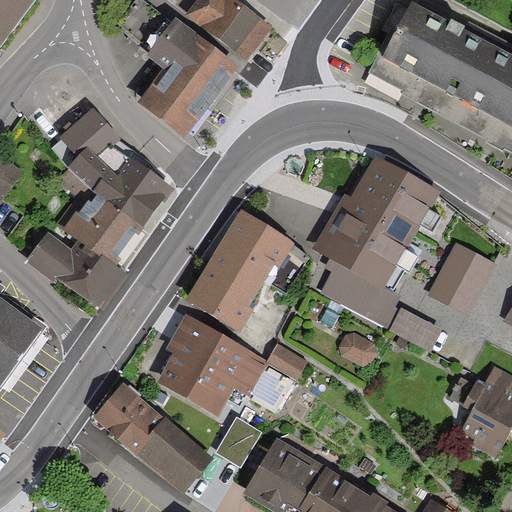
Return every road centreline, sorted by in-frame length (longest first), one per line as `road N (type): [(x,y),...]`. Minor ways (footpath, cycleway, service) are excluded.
road 1 (tertiary): [(217,188),(0,490)]
road 2 (residential): [(77,0),(76,26),(121,101),(217,188)]
road 3 (tertiary): [(511,211),(374,130),(303,121)]
road 4 (residential): [(303,121),(298,90),(309,44),(341,0)]
